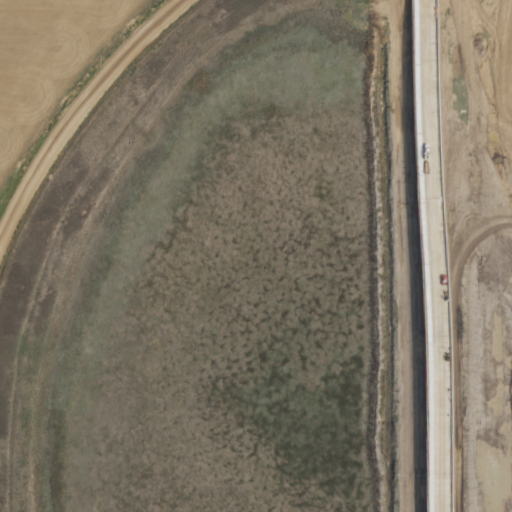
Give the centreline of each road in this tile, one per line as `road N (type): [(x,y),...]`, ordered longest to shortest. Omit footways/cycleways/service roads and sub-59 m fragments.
road 1 (trunk): [(421,0),(431,511)]
road 2 (residential): [(179,0),(73,113),(0,238)]
